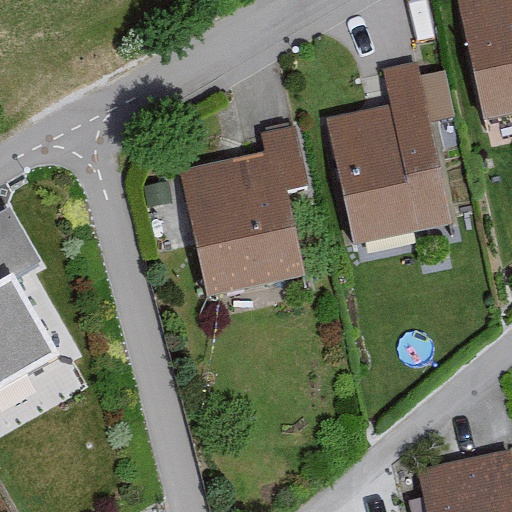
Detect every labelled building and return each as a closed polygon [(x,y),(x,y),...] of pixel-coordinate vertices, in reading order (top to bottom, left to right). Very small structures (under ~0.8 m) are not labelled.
[(511,0),(493,0),(453,10),(483,135),(511,128),(511,0)] [(411,76),(377,82),(384,119),(324,130),(346,256),(439,240),(420,127),(444,123),(438,86),(414,91),(411,76)] [(298,200),(287,141),(259,146),(262,163),(176,180),(202,312),(297,293),(280,204),(298,200)] [(35,275),(5,221),(0,224),(0,396),(48,370),(5,292),(35,275)] [(511,511),(511,509),(503,465),(411,484),(416,511),(511,511)]
